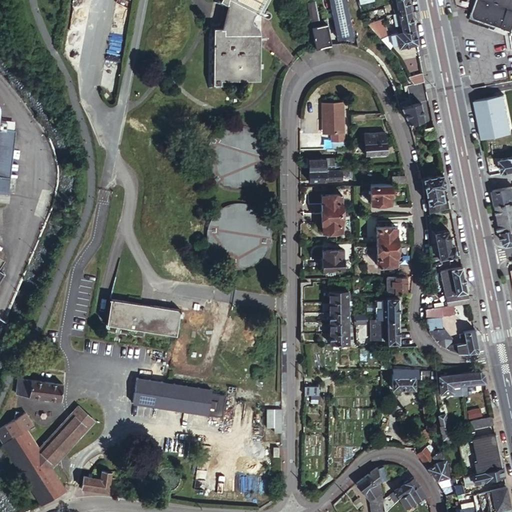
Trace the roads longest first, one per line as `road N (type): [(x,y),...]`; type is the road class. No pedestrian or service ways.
road 1 (residential): [(492,357),(447,360),(426,346),(416,323),(416,187),(379,77),(333,59),(310,65),(293,90),(292,488)]
road 2 (secondary): [(421,0),(471,260)]
road 3 (secondary): [(492,256),(440,0)]
road 4 (residential): [(312,509),(365,463),(389,457),(423,480),(435,511)]
